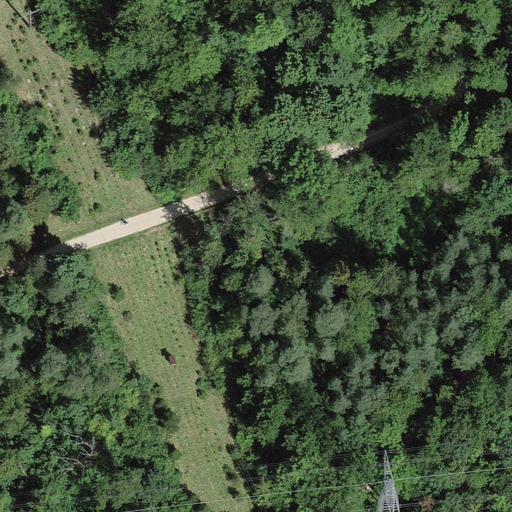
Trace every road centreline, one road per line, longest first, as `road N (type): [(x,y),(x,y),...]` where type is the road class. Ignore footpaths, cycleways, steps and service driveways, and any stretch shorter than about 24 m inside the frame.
road 1 (track): [(0,267),(437,106),(511,49)]
road 2 (track): [(511,325),(335,511)]
